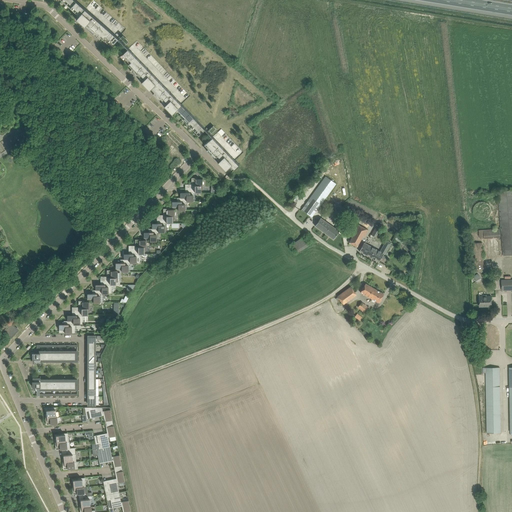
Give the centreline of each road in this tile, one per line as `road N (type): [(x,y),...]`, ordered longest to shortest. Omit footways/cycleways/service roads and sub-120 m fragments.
road 1 (track): [(363,265),(306,308),(107,387),(133,511)]
road 2 (residential): [(20,339),(195,150)]
road 3 (residential): [(195,150),(48,8),(11,0)]
road 4 (residential): [(16,400),(81,400),(81,339),(20,339)]
road 5 (track): [(363,265),(252,182),(227,177)]
road 6 (unclassified): [(511,319),(457,317),(363,265)]
